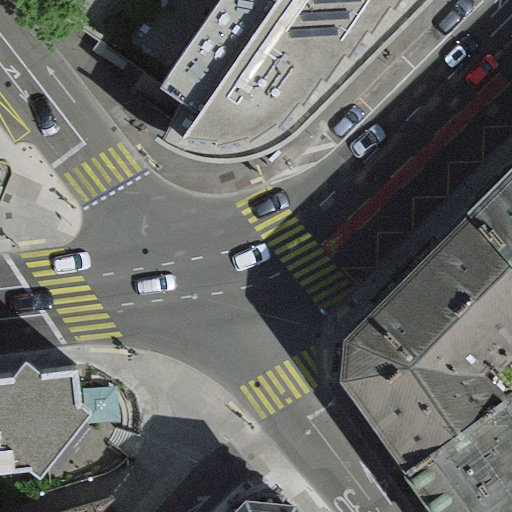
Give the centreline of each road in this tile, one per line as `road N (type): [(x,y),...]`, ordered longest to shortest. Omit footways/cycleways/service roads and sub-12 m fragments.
road 1 (secondary): [(207,282),(303,246),(511,46)]
road 2 (residential): [(0,30),(207,282)]
road 3 (secondary): [(0,306),(207,282)]
road 4 (residential): [(319,431),(207,282)]
road 5 (residential): [(182,511),(264,444),(319,431)]
